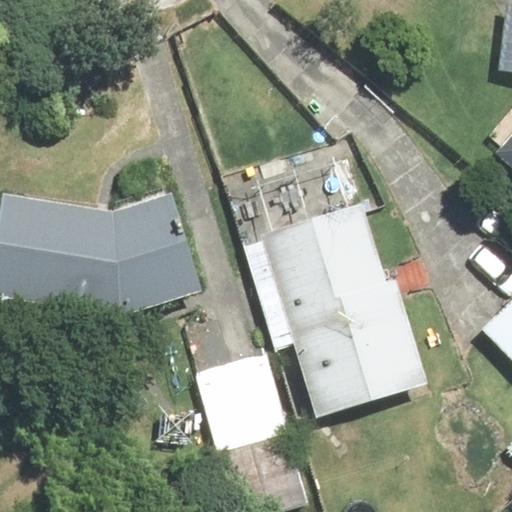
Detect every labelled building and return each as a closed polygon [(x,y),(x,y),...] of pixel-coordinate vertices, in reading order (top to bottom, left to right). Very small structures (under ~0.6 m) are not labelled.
[(511,1),(503,1),(501,71),(511,71),(511,1)] [(511,130),(498,144),(511,157),(511,130)] [(0,244),(0,293),(144,309),(225,283),(193,181),(129,200),(6,188),(0,244)] [(388,197),(271,231),(327,417),(443,382),(388,197)] [(511,253),(505,247),(455,300),(511,353),(511,253)] [(282,343),(198,364),(221,453),(305,432),(282,343)]
